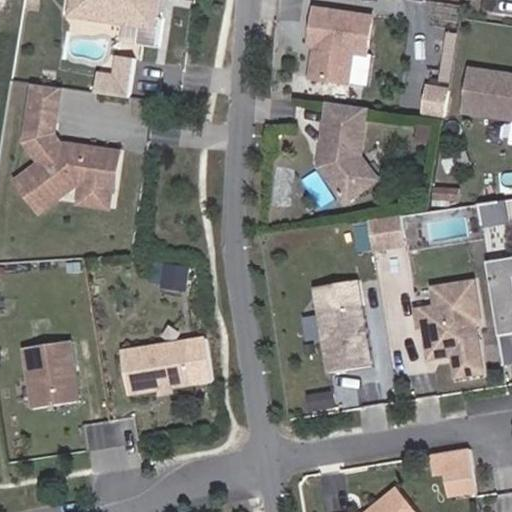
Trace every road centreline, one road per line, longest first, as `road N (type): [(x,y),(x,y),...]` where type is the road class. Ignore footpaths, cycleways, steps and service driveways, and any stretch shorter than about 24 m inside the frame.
road 1 (residential): [(251,0),(240,242),(273,461)]
road 2 (residential): [(273,461),(471,434),(511,437)]
road 3 (residential): [(147,511),(273,461)]
